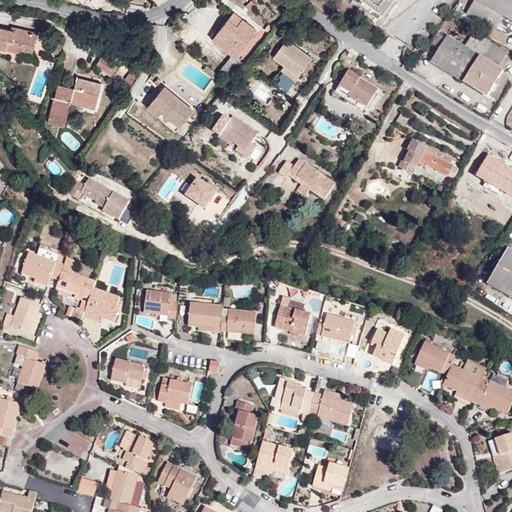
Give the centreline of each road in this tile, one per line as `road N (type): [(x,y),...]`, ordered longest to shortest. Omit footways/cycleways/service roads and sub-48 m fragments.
road 1 (residential): [(472,511),(471,453),(458,428),(400,387),(273,352),(229,360)]
road 2 (unclassified): [(300,0),(347,38),(511,138)]
road 3 (unclassified): [(5,0),(105,18),(158,12),(180,0)]
road 4 (residential): [(88,397),(25,445),(16,473),(58,498)]
road 5 (residential): [(333,511),(418,496),(449,498),(472,511)]
road 6 (residential): [(88,397),(212,452)]
